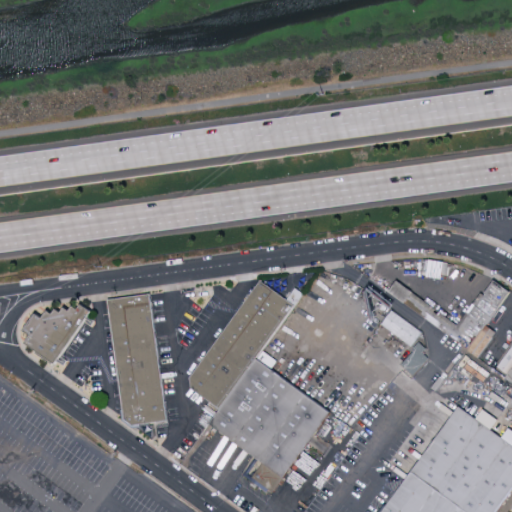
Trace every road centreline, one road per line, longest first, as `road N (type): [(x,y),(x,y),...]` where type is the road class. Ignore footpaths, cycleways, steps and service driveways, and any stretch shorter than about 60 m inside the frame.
road 1 (motorway): [(0,237),(511,167)]
road 2 (motorway): [(511,101),(0,171)]
road 3 (residential): [(511,270),(464,248),(421,241),(63,288)]
road 4 (residential): [(25,371),(220,511)]
